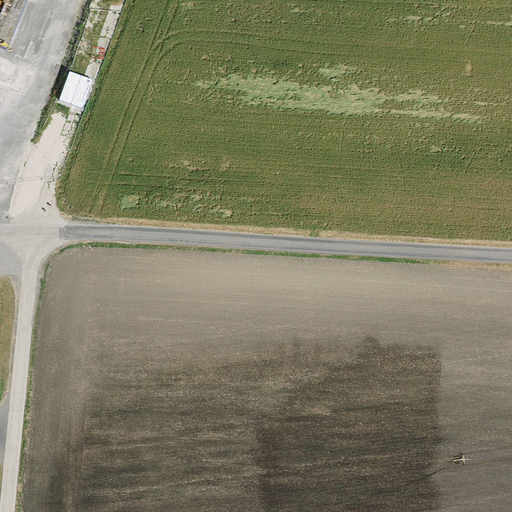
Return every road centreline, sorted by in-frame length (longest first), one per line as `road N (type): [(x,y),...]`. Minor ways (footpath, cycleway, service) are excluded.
road 1 (track): [(5,511),(32,227),(119,0)]
road 2 (track): [(511,254),(0,231)]
